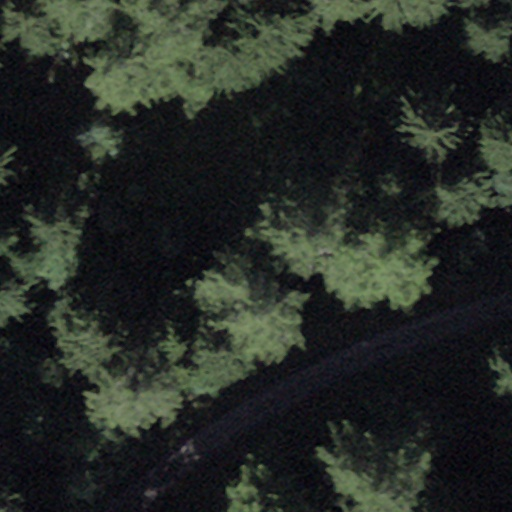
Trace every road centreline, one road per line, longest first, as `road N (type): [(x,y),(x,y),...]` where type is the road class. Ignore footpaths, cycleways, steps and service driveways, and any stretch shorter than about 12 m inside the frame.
road 1 (track): [(511,206),(251,209),(233,194),(225,171),(238,149),(333,106),(378,59),(378,28),(350,0)]
road 2 (track): [(511,304),(246,408),(122,511)]
